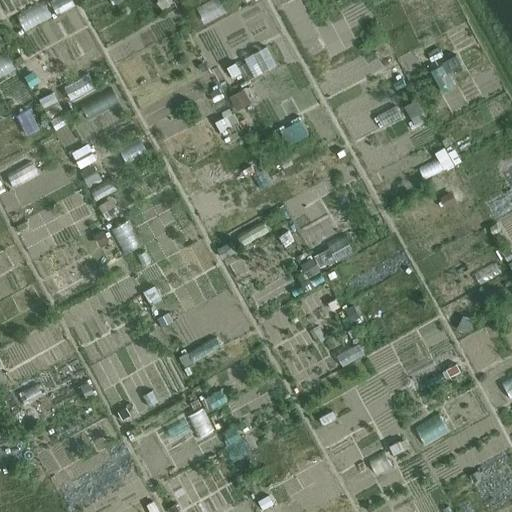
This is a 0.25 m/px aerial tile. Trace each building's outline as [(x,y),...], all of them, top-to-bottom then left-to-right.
[(162,0),(166,16),(180,14),(176,0),(162,0)] [(265,0),(248,0),(254,10),(268,3),(265,0)] [(280,57),(264,61),(268,80),(284,76),(280,57)] [(251,70),(237,76),(241,86),(255,80),(251,70)] [(83,109),(104,95),(99,87),(78,102),(83,109)] [(311,131),(293,139),(298,150),(316,141),(311,131)] [(82,135),(68,141),(73,153),(88,146),(82,135)] [(417,147),(427,167),(450,155),(440,136),(417,147)] [(82,164),(90,173),(102,162),(94,154),(82,164)] [(258,203),(280,193),(274,180),(252,191),(258,203)] [(131,258),(140,254),(128,227),(119,231),(131,258)] [(248,250),(273,237),(268,228),(244,242),(248,250)] [(282,254),(262,265),(270,281),(291,270),(282,254)] [(415,312),(429,308),(424,293),(411,296),(415,312)] [(164,294),(151,300),(156,311),(169,305),(164,294)] [(301,327),(320,317),(314,305),(312,306),(306,294),(288,303),(301,327)] [(187,424),(197,439),(216,427),(206,412),(187,424)] [(415,447),(399,453),(403,463),(418,457),(415,447)] [(366,509),(386,500),(375,478),(356,487),(366,509)]
